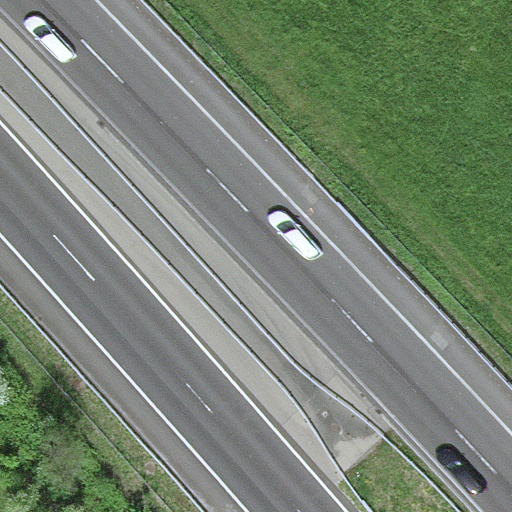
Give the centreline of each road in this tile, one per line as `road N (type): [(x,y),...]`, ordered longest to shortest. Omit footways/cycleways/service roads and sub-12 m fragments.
road 1 (motorway): [(511,492),(35,0)]
road 2 (motorway): [(0,181),(289,511)]
